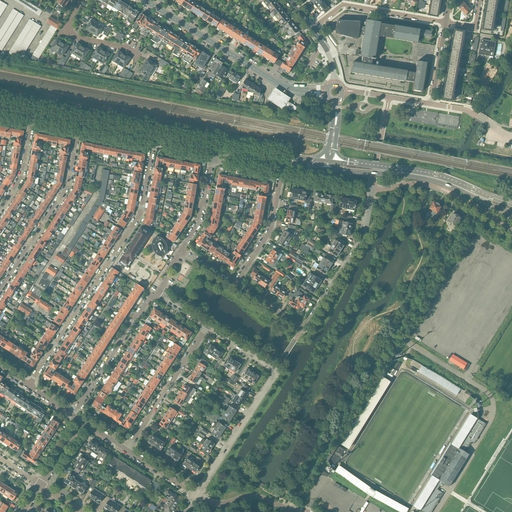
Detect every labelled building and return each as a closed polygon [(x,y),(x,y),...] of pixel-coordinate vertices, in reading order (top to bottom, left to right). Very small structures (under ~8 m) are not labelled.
[(69,0),(59,0),(57,4),(64,8),(69,0)] [(117,0),(112,8),(117,11),(122,3),(117,0)] [(190,0),(189,0),(183,0),(181,5),(183,6),(182,7),(185,8),(190,0)] [(190,11),(196,3),(195,3),(190,0),(185,8),(188,10),(190,11)] [(437,17),(439,0),(430,0),(428,15),(437,17)] [(488,0),(486,12),(495,14),(497,0),(488,0)] [(274,1),(268,6),(271,11),(270,11),(270,12),(271,11),(278,6),(278,5),(274,1)] [(461,10),(466,6),(462,1),(457,6),(461,10)] [(323,2),(317,8),(318,10),(318,11),(319,12),(320,12),(323,10),(325,13),(330,9),(328,6),(327,7),(325,4),(326,4),(324,2),(323,2)] [(117,11),(122,14),(128,6),(122,3),(117,11)] [(201,6),(196,3),(190,11),(193,13),(195,15),(201,6)] [(122,14),(128,17),(132,10),(131,9),(131,8),(128,6),(122,14)] [(206,9),(201,6),(195,15),(198,17),(199,16),(201,18),(206,9)] [(281,10),(278,6),(271,11),(275,15),(274,16),(275,16),(282,10),(281,10)] [(466,6),(461,10),(465,15),(470,10),(466,6)] [(211,13),(210,13),(206,10),(206,9),(201,18),(203,19),(205,21),(211,13)] [(132,10),(128,17),(133,21),(138,13),(134,10),(134,11),(132,10)] [(282,10),(275,16),(278,20),(277,21),(278,21),(279,20),(285,15),(286,15),(285,15),(282,10)] [(492,31),(495,14),(486,12),(483,30),(492,31)] [(215,16),(211,13),(205,21),(208,23),(209,22),(211,24),(215,16)] [(91,33),(97,23),(88,18),(89,16),(86,14),(82,21),(85,23),(86,22),(89,23),(85,29),(91,33)] [(140,26),(146,18),(146,17),(145,17),(144,16),(143,16),(140,14),(131,28),(135,30),(138,25),(140,26)] [(285,15),(279,20),(282,25),(281,26),(289,20),(289,19),(289,20),(285,15)] [(215,16),(211,24),(211,25),(213,26),(214,25),(216,27),(220,19),(215,16)] [(51,26),(57,29),(57,30),(61,24),(49,17),(46,23),(51,26)] [(151,21),(146,18),(140,26),(143,28),(140,33),(143,35),(151,21)] [(223,32),(228,23),(222,19),(217,27),(217,28),(219,30),(219,29),(223,32)] [(374,59),(375,54),(375,52),(376,51),(375,51),(378,36),(382,37),(383,37),(383,36),(392,38),(392,39),(417,43),(417,42),(420,43),(421,36),(423,36),(430,38),(431,36),(431,35),(432,31),(422,30),(422,31),(419,30),(419,29),(419,30),(394,26),(384,25),(380,25),(380,22),(366,20),(364,29),(361,29),(359,28),(359,22),(337,20),(335,34),(357,40),(358,33),(364,34),(361,51),(359,50),(359,55),(360,55),(360,57),(362,57),(361,64),(352,62),(351,73),(405,82),(405,81),(406,81),(414,82),(412,90),(422,92),(426,63),(417,62),(415,73),(407,72),(407,71),(371,65),(372,60),(375,60),(375,59),(374,59)] [(151,21),(143,35),(145,37),(149,32),(151,33),(157,24),(151,21)] [(290,22),(284,27),(286,30),(294,24),(293,23),(292,23),(290,22)] [(97,23),(91,33),(91,34),(91,33),(97,36),(101,30),(104,32),(102,34),(106,36),(110,29),(107,27),(106,29),(97,23)] [(235,27),(228,23),(223,32),(227,34),(229,36),(235,27)] [(157,24),(151,33),(154,35),(151,40),(153,42),(162,28),(159,27),(159,26),(157,24)] [(289,33),(296,27),(294,24),(286,30),(289,33)] [(241,31),(235,27),(229,36),(232,38),(232,37),(236,40),(241,31)] [(291,37),(298,31),(297,29),(297,28),(296,27),(289,33),(291,37)] [(162,40),(167,31),(165,30),(164,30),(162,28),(153,42),(156,44),(160,38),(162,40)] [(114,38),(118,41),(122,34),(119,30),(118,32),(114,38)] [(162,40),(160,44),(165,47),(167,45),(173,34),(168,31),(167,31),(162,40)] [(248,36),(241,31),(236,40),(240,42),(240,43),(242,44),(248,36)] [(452,48),(461,50),(464,32),(455,31),(452,48)] [(172,48),(173,47),(178,38),(173,34),(167,45),(172,48)] [(295,46),(302,51),(304,49),(303,48),(307,43),(301,35),(297,38),(299,41),(296,46),(295,46)] [(256,41),(248,36),(242,44),(245,46),(245,45),(251,49),(256,41)] [(175,55),(183,42),(181,40),(181,39),(178,38),(173,47),(176,48),(172,53),(175,55)] [(496,42),(492,41),(481,39),(479,52),(490,54),(489,56),(493,57),(496,42)] [(56,53),(62,42),(62,43),(56,40),(50,49),(56,53)] [(261,44),(256,41),(251,49),(253,50),(253,51),(255,52),(256,52),(261,44)] [(62,42),(56,53),(62,56),(68,47),(62,43),(63,43),(62,42)] [(184,53),(189,45),(187,43),(186,43),(183,42),(175,55),(178,57),(181,52),(184,53)] [(77,57),(83,46),(82,47),(77,43),(71,53),(77,57)] [(269,49),(261,44),(256,52),(256,53),(258,54),(264,57),(269,49)] [(189,45),(184,53),(186,55),(183,60),(186,62),(195,48),(189,45)] [(83,46),(77,57),(82,60),(88,50),(83,47),(83,46)] [(299,56),(300,53),(301,54),(302,51),(295,46),(291,51),(299,56)] [(97,60),(103,50),(103,51),(97,47),(91,57),(97,60)] [(195,48),(186,62),(189,64),(192,58),(195,60),(200,51),(195,48)] [(458,66),(461,50),(452,48),(449,65),(458,66)] [(274,52),(269,49),(264,57),(266,58),(265,59),(268,60),(269,60),(274,52)] [(103,50),(97,60),(103,64),(109,54),(103,51),(104,50),(103,50)] [(275,50),(274,52),(269,60),(271,62),(273,64),(273,63),(274,63),(279,55),(280,53),(275,50)] [(118,64),(124,54),(123,55),(118,51),(112,61),(118,64)] [(291,51),(288,56),(296,61),(298,58),(297,58),(299,56),(291,51)] [(204,55),(204,54),(202,53),(201,53),(195,63),(192,68),(195,70),(197,66),(198,67),(205,56),(204,55)] [(124,54),(118,64),(123,68),(129,58),(124,55),(124,54)] [(202,67),(208,58),(209,57),(207,55),(205,56),(198,67),(201,69),(202,67)] [(286,62),(292,66),(294,63),(295,63),(296,61),(288,56),(287,59),(284,57),(282,59),(285,61),(286,62)] [(221,66),(224,61),(217,57),(211,66),(218,71),(221,66)] [(142,65),(154,72),(157,68),(155,67),(156,66),(146,60),(143,65),(142,65)] [(280,61),(277,66),(286,71),(286,72),(288,73),(289,72),(290,71),(290,70),(292,66),(286,62),(285,64),(280,61)] [(154,72),(142,65),(143,66),(139,71),(145,75),(142,79),(146,82),(150,76),(151,77),(154,72)] [(455,83),(458,66),(449,65),(446,81),(455,83)] [(215,76),(218,71),(211,66),(210,68),(213,69),(210,73),(208,71),(207,74),(213,78),(215,76)] [(221,66),(218,71),(215,76),(219,78),(219,79),(221,80),(219,82),(217,86),(220,87),(221,85),(224,80),(222,79),(228,70),(221,66)] [(125,79),(129,72),(126,69),(126,70),(123,68),(117,78),(124,79),(125,79)] [(231,80),(236,73),(230,70),(226,77),(231,80)] [(231,80),(236,84),(241,76),(236,73),(231,80)] [(250,82),(245,79),(242,84),(241,89),(247,90),(248,86),(250,82)] [(199,85),(206,89),(211,82),(209,81),(208,83),(203,80),(199,85)] [(455,83),(446,81),(443,99),(452,100),(455,83)] [(255,86),(250,82),(248,86),(247,90),(247,92),(253,93),(254,87),(255,86)] [(206,89),(199,85),(196,89),(198,91),(197,93),(200,95),(202,93),(203,94),(206,89)] [(263,93),(260,93),(260,89),(255,86),(254,87),(253,93),(253,95),(259,97),(258,99),(262,100),(263,93)] [(224,93),(218,89),(215,95),(220,98),(224,93)] [(290,98),(289,98),(276,89),(273,92),(268,100),(282,109),(290,98)] [(474,91),(466,90),(464,104),(470,105),(472,97),(473,98),(474,91)] [(284,108),(285,109),(295,110),(297,108),(290,103),(288,102),(283,108),(283,107),(283,108),(284,108)] [(14,135),(15,130),(11,129),(10,129),(9,130),(6,129),(4,136),(10,137),(10,134),(14,135)] [(17,139),(22,140),(23,131),(18,131),(18,130),(16,130),(15,130),(14,135),(17,136),(17,139)] [(34,142),(39,143),(39,140),(43,141),(43,135),(41,134),(41,135),(36,134),(34,142)] [(43,135),(43,141),(47,141),(46,144),(51,145),(53,138),(49,137),(48,136),(43,135)] [(61,144),(62,139),(58,138),(56,138),(53,138),(51,145),(56,146),(57,143),(61,144)] [(14,140),(13,147),(20,148),(22,140),(17,139),(16,141),(14,140)] [(61,144),(64,145),(63,148),(68,149),(70,140),(69,140),(65,139),(63,139),(62,139),(61,144)] [(34,142),(32,151),(39,152),(40,152),(41,146),(38,145),(39,143),(34,142)] [(80,152),(87,153),(84,152),(85,149),(92,150),(92,152),(91,154),(92,154),(93,145),(82,143),(80,152)] [(67,157),(68,149),(63,148),(63,150),(61,149),(59,156),(60,156),(67,157)] [(80,152),(79,160),(87,162),(88,156),(86,156),(87,153),(80,152)] [(133,152),(132,159),(132,158),(139,159),(139,163),(143,164),(144,154),(133,152)] [(157,157),(155,167),(162,169),(159,168),(160,164),(163,165),(163,163),(163,162),(160,162),(161,158),(157,157)] [(168,168),(169,159),(167,159),(166,158),(165,158),(164,158),(163,158),(161,158),(160,162),(163,162),(163,163),(166,164),(165,167),(168,167),(168,168)] [(168,168),(173,169),(174,170),(176,161),(169,159),(168,168)] [(133,162),(132,166),(134,166),(133,171),(141,172),(143,164),(139,163),(136,162),(133,162)] [(187,163),(186,172),(186,170),(188,171),(189,168),(192,169),(191,172),(194,172),(195,164),(192,164),(192,163),(190,163),(187,163)] [(190,174),(198,176),(200,165),(195,164),(194,172),(193,175),(190,174)] [(161,177),(162,169),(155,167),(153,175),(161,177)] [(102,179),(107,180),(109,171),(102,170),(101,179),(102,179)] [(6,175),(4,177),(11,181),(15,176),(7,173),(6,175)] [(219,174),(216,186),(224,187),(221,187),(221,184),(223,184),(223,183),(224,183),(224,182),(226,183),(226,181),(226,180),(222,179),(223,175),(222,175),(222,174),(222,173),(221,173),(220,174),(220,175),(219,174)] [(198,176),(190,174),(189,182),(196,184),(198,176)] [(233,177),(223,175),(222,179),(226,180),(226,181),(229,182),(228,185),(231,186),(233,177)] [(3,179),(2,181),(8,186),(11,181),(4,177),(6,178),(5,180),(3,179)] [(27,181),(24,185),(24,186),(31,190),(32,187),(33,188),(35,185),(33,183),(27,181)] [(58,189),(62,184),(54,181),(53,183),(54,184),(53,186),(58,189)] [(264,183),(255,181),(253,190),(255,191),(256,186),(259,187),(260,186),(263,187),(264,183)] [(0,187),(5,191),(8,187),(8,186),(1,182),(0,183),(0,187)] [(75,182),(74,188),(81,191),(82,187),(83,188),(84,184),(75,182)] [(55,194),(58,189),(53,186),(50,184),(49,186),(50,187),(49,189),(48,190),(55,194)] [(24,186),(20,190),(26,194),(27,192),(28,193),(31,190),(24,186)] [(216,186),(215,194),(223,195),(224,187),(216,186)] [(81,191),(74,188),(71,192),(77,196),(79,198),(80,195),(79,195),(81,191)] [(297,200),(299,190),(291,188),(289,198),(297,200)] [(20,190),(18,195),(25,199),(26,197),(25,196),(26,194),(20,190)] [(52,199),(55,195),(55,194),(48,190),(46,193),(48,194),(46,196),(52,199)] [(136,201),(137,195),(126,193),(107,190),(106,195),(109,196),(113,197),(113,195),(109,195),(110,192),(116,193),(115,195),(126,197),(126,196),(129,196),(128,199),(136,201)] [(299,190),(297,200),(304,201),(306,191),(299,190)] [(71,192),(68,197),(75,202),(76,199),(75,199),(77,196),(71,192)] [(322,202),(323,195),(320,195),(320,194),(315,193),(313,201),(322,202)] [(331,204),(332,196),(327,195),(327,196),(323,195),(322,202),(331,204)] [(68,197),(65,202),(71,206),(72,204),(73,204),(75,202),(68,197)] [(347,209),(348,199),(341,198),(339,208),(347,209)] [(15,199),(12,203),(19,208),(21,205),(19,204),(20,202),(15,199)] [(46,207),(49,203),(42,199),(41,201),(42,202),(41,204),(46,207)] [(348,199),(347,209),(354,211),(356,201),(348,199)] [(65,202),(62,207),(68,211),(71,206),(65,202)] [(220,212),(221,204),(213,202),(212,210),(220,212)] [(434,202),(432,206),(431,206),(430,207),(430,208),(430,209),(434,211),(432,213),(432,214),(435,215),(437,213),(439,214),(441,211),(440,210),(442,207),(439,205),(440,205),(437,203),(436,204),(434,202)] [(9,207),(7,211),(13,216),(15,214),(14,213),(15,211),(9,207)] [(41,216),(44,211),(37,207),(35,209),(34,211),(41,216)] [(62,207),(59,211),(64,215),(66,213),(67,214),(68,211),(62,207)] [(121,213),(129,219),(133,212),(134,212),(127,210),(126,210),(125,210),(123,209),(121,213)] [(212,210),(211,218),(218,220),(219,216),(220,212),(212,210)] [(286,216),(295,218),(296,212),(287,210),(286,216)] [(38,220),(41,216),(34,211),(34,212),(35,213),(34,214),(33,213),(31,216),(38,220)] [(59,211),(55,216),(62,221),(64,218),(63,217),(64,215),(59,211)] [(126,224),(129,219),(121,213),(118,211),(117,213),(119,215),(117,218),(120,219),(119,219),(126,224)] [(187,222),(190,217),(191,216),(183,213),(180,217),(187,222)] [(462,219),(453,213),(451,216),(448,221),(448,222),(449,223),(450,224),(451,223),(456,227),(459,223),(460,222),(460,221),(462,219)] [(155,216),(153,215),(146,214),(145,218),(153,223),(154,222),(155,216)] [(4,215),(1,220),(4,221),(8,224),(9,223),(8,222),(9,219),(4,215)] [(35,224),(38,220),(31,216),(29,218),(28,220),(30,221),(35,224)] [(55,216),(52,221),(58,225),(60,226),(62,223),(61,223),(62,221),(55,216)] [(286,216),(285,223),(296,225),(297,219),(295,218),(286,216)] [(184,227),(187,222),(180,217),(177,222),(184,227)] [(142,222),(148,226),(150,223),(152,225),(153,223),(145,218),(142,222)] [(208,226),(215,230),(217,227),(218,220),(211,218),(210,224),(208,226)] [(123,228),(126,224),(119,219),(116,224),(123,228)] [(261,221),(253,219),(253,221),(250,226),(257,230),(261,225),(261,221)] [(339,228),(342,228),(350,230),(352,224),(349,223),(349,222),(345,222),(343,222),(343,221),(338,220),(337,227),(339,228)] [(52,221),(49,226),(56,230),(58,228),(57,227),(58,225),(52,221)] [(180,232),(184,227),(177,222),(173,228),(180,232)] [(29,233),(32,229),(25,224),(23,228),(24,229),(29,233)] [(49,226),(46,230),(52,234),(53,232),(54,232),(56,230),(49,226)] [(250,226),(246,233),(253,237),(257,230),(250,226)] [(115,227),(112,231),(118,236),(121,231),(115,227)] [(127,267),(149,234),(149,233),(151,231),(146,228),(144,230),(144,229),(141,227),(127,249),(125,248),(123,252),(124,253),(118,262),(121,264),(125,266),(124,268),(128,270),(129,268),(127,267)] [(208,227),(203,234),(210,238),(214,231),(208,227)] [(177,237),(180,232),(173,228),(170,233),(177,237)] [(350,230),(342,228),(340,235),(349,236),(350,230)] [(115,240),(118,236),(112,231),(109,229),(106,234),(109,236),(115,240)] [(46,230),(43,235),(50,239),(51,237),(50,236),(52,234),(46,230)] [(281,237),(288,242),(290,238),(291,239),(293,237),(296,239),(298,237),(300,233),(295,231),(293,233),(292,233),(291,235),(285,231),(284,233),(283,232),(281,235),(282,236),(281,237)] [(24,241),(27,237),(20,233),(18,235),(17,237),(24,241)] [(170,233),(166,238),(173,243),(177,237),(170,233)] [(246,233),(242,240),(248,244),(253,237),(246,233)] [(210,238),(203,234),(197,244),(200,246),(203,243),(205,244),(208,241),(205,239),(207,237),(210,238)] [(43,235),(40,240),(46,243),(49,245),(50,243),(48,242),(50,239),(43,235)] [(109,236),(106,241),(112,245),(115,240),(109,236)] [(21,245),(24,241),(17,237),(15,241),(21,245)] [(154,238),(153,239),(152,240),(152,241),(151,242),(151,243),(151,246),(151,247),(152,248),(152,250),(153,251),(153,252),(154,253),(155,254),(156,255),(157,256),(158,256),(159,257),(161,257),(162,257),(163,256),(164,256),(165,255),(166,254),(167,253),(167,251),(167,250),(167,249),(167,248),(167,246),(167,245),(166,244),(166,243),(165,242),(164,241),(164,240),(163,239),(162,238),(160,237),(159,237),(158,237),(157,237),(156,237),(155,237),(154,238)] [(288,242),(281,237),(277,243),(278,243),(278,244),(280,246),(281,245),(284,248),(288,242)] [(40,240),(37,244),(44,249),(45,246),(44,246),(46,243),(40,240)] [(200,246),(208,251),(213,243),(208,240),(208,241),(205,244),(203,243),(200,246)] [(242,240),(237,246),(244,251),(248,244),(242,240)] [(331,246),(340,252),(343,246),(335,240),(331,246)] [(19,250),(21,245),(15,241),(13,243),(15,244),(13,246),(19,250)] [(106,241),(103,245),(109,250),(112,245),(106,241)] [(218,246),(213,243),(208,251),(213,254),(218,246)] [(34,249),(40,253),(40,254),(44,249),(37,244),(34,249)] [(106,254),(109,250),(103,245),(100,244),(97,248),(100,250),(106,254)] [(218,246),(213,254),(217,257),(222,250),(219,248),(220,247),(218,246)] [(239,258),(244,251),(237,246),(233,253),(239,258)] [(340,252),(331,246),(327,252),(336,257),(340,252)] [(13,258),(16,254),(9,249),(8,252),(7,252),(6,253),(8,255),(13,258)] [(32,252),(29,256),(36,261),(37,258),(40,253),(34,249),(32,252)] [(222,260),(229,265),(232,261),(229,260),(229,259),(227,257),(229,254),(231,251),(229,249),(228,251),(227,253),(222,260)] [(100,250),(97,255),(103,259),(106,254),(100,250)] [(227,253),(222,250),(217,257),(222,260),(227,253)] [(272,250),(269,255),(278,261),(282,255),(280,253),(279,255),(272,250)] [(298,257),(290,252),(288,255),(296,260),(298,257)] [(100,264),(103,259),(97,255),(94,253),(91,258),(93,259),(100,264)] [(233,268),(240,258),(239,258),(233,253),(236,255),(232,261),(229,265),(233,268)] [(269,255),(266,261),(269,263),(268,264),(274,268),(278,261),(269,255)] [(286,258),(294,263),(296,260),(288,255),(286,258)] [(29,256),(26,261),(32,265),(33,263),(34,263),(36,261),(29,256)] [(4,258),(2,260),(4,261),(3,263),(8,266),(10,262),(4,258)] [(320,263),(328,269),(332,263),(323,258),(320,263)] [(97,268),(100,264),(93,259),(92,262),(89,260),(88,262),(97,268)] [(26,261),(23,266),(30,270),(31,268),(30,267),(32,265),(26,261)] [(94,273),(97,268),(88,262),(86,264),(89,266),(87,269),(94,273)] [(328,269),(320,263),(316,269),(325,275),(328,269)] [(23,266),(20,270),(26,274),(27,272),(28,273),(30,270),(23,266)] [(44,283),(53,269),(49,266),(45,271),(41,278),(42,278),(40,280),(44,283)] [(84,267),(81,271),(84,273),(91,278),(94,273),(87,269),(84,267)] [(109,273),(116,277),(119,272),(112,268),(109,273)] [(53,269),(44,283),(48,285),(50,281),(50,282),(54,275),(57,271),(53,269)] [(259,284),(263,277),(258,273),(259,272),(255,269),(251,275),(255,277),(253,280),(259,284)] [(20,270),(17,275),(24,280),(25,277),(24,277),(26,274),(20,270)] [(87,284),(90,279),(91,278),(84,273),(84,274),(80,272),(79,275),(82,277),(80,279),(87,284)] [(112,282),(116,277),(109,273),(106,278),(112,282)] [(270,285),(278,274),(275,273),(271,279),(270,278),(269,281),(263,277),(259,284),(264,288),(267,283),(270,285)] [(276,295),(281,288),(277,286),(278,285),(276,283),(279,279),(278,278),(280,276),(278,274),(270,285),(269,287),(272,289),(271,292),(276,295)] [(307,280),(317,287),(320,281),(313,276),(311,274),(307,280)] [(17,275),(14,280),(20,284),(21,282),(22,282),(24,280),(17,275)] [(106,278),(103,282),(109,287),(112,282),(106,278)] [(84,288),(87,284),(80,279),(79,281),(76,279),(74,282),(77,284),(84,288)] [(14,280),(11,284),(17,289),(19,287),(18,286),(20,284),(14,280)] [(38,284),(45,289),(48,285),(44,283),(40,280),(38,284)] [(317,287),(307,280),(304,284),(303,283),(301,286),(302,287),(302,286),(305,288),(306,288),(313,293),(317,287)] [(103,282),(100,287),(106,291),(109,287),(103,282)] [(11,284),(7,289),(13,293),(15,291),(16,291),(17,289),(11,284)] [(81,293),(84,288),(77,284),(74,289),(81,293)] [(134,303),(143,289),(136,284),(127,298),(134,303)] [(34,295),(37,297),(39,298),(42,295),(43,293),(33,286),(29,291),(31,293),(34,295)] [(302,299),(301,298),(301,297),(300,297),(302,294),(299,292),(299,291),(300,289),(295,286),(297,292),(296,292),(297,293),(300,311),(301,310),(301,311),(305,305),(306,306),(309,300),(309,299),(309,298),(305,296),(305,297),(304,296),(302,299)] [(100,287),(97,292),(103,296),(105,297),(108,293),(106,291),(100,287)] [(282,287),(281,288),(276,295),(282,299),(288,290),(282,287)] [(7,289),(4,294),(11,298),(13,296),(12,295),(13,293),(7,289)] [(78,298),(81,293),(74,289),(71,293),(78,298)] [(97,292),(94,297),(100,301),(103,296),(97,292)] [(75,302),(78,298),(71,293),(68,298),(75,302)] [(290,299),(288,303),(289,303),(288,304),(294,308),(294,307),(300,311),(300,310),(300,311),(297,293),(294,294),(293,295),(291,293),(289,296),(291,298),(291,299),(291,300),(290,299)] [(4,294),(1,298),(4,300),(7,302),(9,300),(10,301),(11,298),(4,294)] [(114,296),(110,303),(114,305),(116,301),(117,302),(119,299),(116,297),(115,300),(114,300),(116,297),(114,296)] [(91,301),(92,302),(97,306),(100,301),(94,297),(91,301)] [(72,307),(75,302),(68,298),(65,303),(72,307)] [(125,317),(134,303),(127,298),(118,312),(125,317)] [(91,301),(87,306),(94,310),(97,306),(92,302),(91,301)] [(69,312),(72,307),(65,303),(62,307),(69,312)] [(26,314),(28,316),(32,310),(24,305),(21,309),(20,311),(26,314)] [(87,306),(84,311),(91,315),(94,310),(87,306)] [(102,321),(110,308),(107,306),(99,319),(102,321)] [(66,317),(69,312),(62,307),(59,312),(66,317)] [(155,320),(160,313),(154,309),(145,323),(149,326),(151,323),(149,322),(151,318),(155,320)] [(84,311),(81,315),(88,320),(91,315),(84,311)] [(63,321),(66,317),(59,312),(56,317),(63,321)] [(116,331),(125,317),(118,312),(109,327),(116,331)] [(165,316),(160,313),(155,320),(160,324),(165,316)] [(81,316),(78,321),(84,325),(87,321),(81,316)] [(170,319),(165,316),(160,324),(165,327),(170,319)] [(60,326),(63,321),(56,317),(53,321),(60,326)] [(175,323),(170,319),(165,327),(170,330),(175,323)] [(78,321),(74,326),(81,330),(84,325),(78,321)] [(180,326),(175,323),(170,330),(175,334),(180,326)] [(55,333),(58,328),(51,324),(48,329),(55,333)] [(149,334),(152,329),(145,324),(144,325),(143,326),(143,327),(142,329),(149,334)] [(95,325),(89,334),(91,335),(96,328),(98,330),(100,328),(95,325)] [(74,326),(71,331),(78,335),(81,330),(74,326)] [(185,329),(180,326),(175,334),(180,337),(185,329)] [(106,346),(116,331),(109,327),(99,341),(106,346)] [(52,338),(55,333),(48,329),(45,333),(52,338)] [(142,329),(140,331),(139,331),(139,333),(139,334),(146,339),(149,334),(142,329)] [(191,333),(185,329),(180,337),(184,339),(181,343),(179,342),(177,344),(182,347),(191,333)] [(71,331),(68,335),(75,340),(78,335),(71,331)] [(49,343),(52,338),(45,333),(42,338),(49,343)] [(143,343),(146,339),(139,334),(137,336),(136,336),(135,337),(136,338),(143,343)] [(68,335),(65,340),(72,344),(75,340),(68,335)] [(0,343),(0,345),(4,348),(8,341),(3,338),(0,343)] [(46,347),(49,343),(42,338),(39,343),(46,347)] [(140,348),(143,343),(136,338),(134,341),(133,341),(132,342),(133,343),(132,343),(140,348)] [(65,340),(62,345),(69,349),(72,344),(65,340)] [(4,348),(8,351),(13,344),(8,341),(4,348)] [(97,360),(106,346),(99,341),(90,355),(97,360)] [(37,342),(34,347),(36,348),(35,349),(42,353),(42,352),(46,347),(39,343),(37,342)] [(137,353),(140,348),(132,343),(131,345),(130,345),(129,347),(130,347),(129,348),(137,353)] [(173,343),(170,348),(178,352),(179,351),(180,350),(180,349),(180,348),(181,348),(173,343)] [(18,347),(13,344),(8,351),(13,354),(18,347)] [(62,345),(59,349),(66,354),(69,349),(62,345)] [(205,349),(203,352),(208,355),(208,354),(212,356),(217,349),(210,345),(207,350),(205,349)] [(22,351),(18,347),(13,354),(18,358),(22,351)] [(134,357),(137,353),(129,348),(128,350),(127,350),(127,351),(127,352),(126,352),(134,357)] [(170,348),(167,352),(175,357),(176,355),(178,352),(170,348)] [(37,361),(42,353),(35,349),(30,356),(33,359),(37,361)] [(59,349),(56,354),(62,359),(66,354),(59,349)] [(217,349),(212,356),(215,359),(217,361),(218,361),(213,369),(216,370),(222,361),(221,361),(222,360),(219,358),(223,353),(217,349)] [(27,354),(22,351),(18,358),(23,361),(25,362),(27,358),(25,357),(27,354)] [(126,352),(125,355),(124,355),(123,356),(123,357),(131,362),(134,357),(126,352)] [(167,352),(164,357),(172,362),(172,361),(173,360),(173,359),(175,357),(167,352)] [(56,354),(53,359),(59,363),(62,359),(56,354)] [(450,359),(449,360),(464,369),(467,363),(453,354),(452,355),(450,359)] [(88,374),(97,360),(90,355),(81,369),(88,374)] [(164,357),(161,362),(168,366),(169,366),(170,365),(170,364),(172,362),(164,357)] [(229,369),(234,361),(228,357),(224,363),(222,361),(216,370),(219,372),(223,365),(229,369)] [(31,361),(27,358),(25,362),(33,367),(37,361),(33,359),(31,361)] [(121,361),(120,363),(127,368),(130,363),(123,358),(122,359),(121,360),(121,361)] [(55,370),(59,363),(53,359),(48,366),(55,370)] [(234,361),(229,369),(235,373),(240,365),(234,361)] [(161,362),(158,366),(165,371),(166,371),(167,369),(168,366),(161,362)] [(118,365),(117,367),(124,372),(127,368),(120,363),(119,363),(118,365)] [(195,368),(202,373),(206,367),(199,363),(195,368)] [(44,373),(44,375),(51,379),(55,373),(53,372),(55,370),(48,366),(44,373)] [(158,366),(155,371),(162,376),(163,375),(164,374),(164,373),(165,371),(158,366)] [(457,397),(461,390),(442,378),(422,366),(419,373),(439,384),(457,397)] [(115,370),(114,372),(121,377),(124,372),(117,367),(116,368),(115,368),(115,369),(115,370)] [(195,368),(192,374),(198,378),(205,383),(207,381),(200,376),(202,373),(195,368)] [(83,381),(87,375),(88,374),(81,369),(80,370),(76,377),(83,381)] [(247,381),(252,373),(246,369),(241,377),(247,381)] [(152,376),(159,380),(160,380),(161,378),(162,376),(155,371),(152,376)] [(51,379),(56,383),(60,376),(55,372),(55,373),(51,379)] [(112,375),(111,377),(118,382),(121,377),(114,372),(113,373),(112,374),(112,375)] [(258,377),(252,373),(247,381),(253,385),(258,377)] [(192,374),(188,380),(195,384),(198,379),(198,378),(192,374)] [(56,383),(60,386),(65,379),(60,376),(56,383)] [(79,388),(83,381),(76,377),(73,382),(74,383),(73,384),(79,388)] [(115,386),(118,382),(111,377),(110,377),(109,377),(109,379),(107,381),(115,386)] [(151,377),(148,381),(156,386),(157,384),(158,384),(159,383),(158,382),(159,381),(151,377)] [(341,446),(349,451),(391,384),(383,378),(341,446)] [(60,386),(65,389),(70,382),(65,379),(60,386)] [(106,384),(104,386),(112,391),(115,386),(107,381),(107,382),(106,382),(106,383),(106,384)] [(148,381),(145,386),(153,391),(154,389),(155,389),(156,387),(155,387),(156,386),(148,381)] [(75,394),(79,388),(73,384),(73,385),(75,386),(73,388),(68,385),(70,382),(65,389),(74,394),(75,394)] [(9,388),(6,386),(5,385),(4,386),(0,391),(0,392),(4,395),(9,388)] [(181,391),(191,397),(196,390),(192,388),(191,389),(185,385),(181,391)] [(104,386),(103,388),(102,388),(101,390),(102,390),(101,391),(109,396),(112,391),(104,386)] [(145,386),(142,391),(150,395),(151,393),(152,393),(153,392),(152,391),(153,391),(145,386)] [(10,388),(9,388),(4,395),(4,396),(11,400),(16,393),(15,393),(15,392),(14,391),(13,391),(9,389),(10,388)] [(237,395),(243,399),(247,394),(241,389),(237,395)] [(142,391),(139,395),(147,400),(148,398),(149,398),(149,397),(149,396),(150,395),(142,391)] [(181,391),(177,396),(184,401),(187,403),(191,397),(181,391)] [(99,394),(98,396),(105,401),(108,396),(101,392),(100,392),(99,394)] [(11,400),(16,404),(21,396),(20,395),(19,394),(18,395),(16,393),(11,400)] [(243,399),(237,395),(235,394),(231,400),(233,401),(239,405),(243,399)] [(139,395),(136,400),(144,405),(145,403),(146,403),(147,401),(146,400),(147,400),(139,395)] [(16,404),(21,407),(26,400),(25,399),(24,397),(23,398),(21,396),(16,404)] [(96,399),(95,401),(102,406),(105,401),(98,396),(97,397),(96,398),(96,399)] [(184,401),(177,396),(173,402),(180,406),(184,401)] [(26,411),(31,403),(30,403),(30,402),(29,401),(28,401),(26,400),(21,407),(26,410),(25,411),(26,411)] [(136,400),(133,405),(141,409),(142,407),(143,407),(143,406),(143,405),(144,405),(136,400)] [(93,404),(92,406),(96,408),(96,409),(98,410),(103,413),(105,409),(101,406),(102,406),(95,401),(94,401),(94,402),(93,403),(93,404)] [(26,411),(31,414),(31,413),(36,406),(35,406),(35,405),(34,404),(33,404),(31,403),(26,411)] [(133,405),(130,409),(138,414),(139,413),(139,412),(139,411),(141,409),(133,405)] [(228,405),(224,411),(226,412),(232,416),(236,410),(230,406),(228,405)] [(31,413),(36,416),(41,409),(40,409),(40,408),(39,407),(38,407),(36,406),(31,413)] [(108,416),(112,409),(108,406),(105,409),(103,413),(105,414),(105,415),(106,416),(107,415),(108,416)] [(166,413),(173,417),(177,412),(170,407),(166,413)] [(41,409),(36,416),(38,418),(36,420),(40,422),(46,413),(45,412),(44,410),(43,411),(41,409)] [(112,419),(114,416),(117,412),(112,409),(108,416),(108,417),(110,418),(110,417),(112,419)] [(127,415),(134,420),(135,418),(136,418),(137,416),(136,416),(137,415),(130,411),(127,415)] [(116,422),(118,420),(120,417),(121,415),(117,412),(114,416),(112,419),(113,419),(113,420),(114,421),(115,420),(116,422)] [(226,412),(222,418),(228,422),(232,416),(226,412)] [(166,413),(163,419),(169,423),(173,417),(166,413)] [(127,415),(124,420),(131,424),(132,422),(133,422),(134,421),(133,420),(134,420),(127,415)] [(486,424),(478,419),(472,415),(453,446),(451,445),(444,457),(443,457),(443,458),(447,461),(445,464),(441,461),(440,462),(440,463),(433,474),(434,475),(415,507),(418,508),(421,510),(424,511),(431,511),(444,493),(438,489),(440,486),(442,487),(444,483),(450,486),(458,472),(462,471),(461,469),(469,455),(465,452),(472,442),(474,444),(486,424)] [(53,417),(50,422),(57,426),(59,424),(60,424),(61,423),(60,422),(61,421),(53,417)] [(118,420),(116,422),(123,427),(128,429),(131,424),(124,420),(120,417),(118,420)] [(169,423),(163,419),(159,425),(165,429),(169,423)] [(54,431),(56,429),(57,427),(57,426),(50,422),(47,426),(54,431)] [(219,423),(215,429),(221,433),(225,427),(219,423)] [(47,426),(44,431),(51,436),(53,434),(54,432),(54,431),(47,426)] [(208,432),(203,429),(200,427),(198,430),(201,431),(200,432),(205,435),(206,435),(208,432)] [(215,429),(211,435),(217,439),(221,433),(215,429)] [(44,431),(41,436),(48,441),(49,438),(50,438),(51,437),(51,436),(44,431)] [(3,443),(7,446),(12,439),(14,436),(9,433),(7,436),(3,443)] [(154,446),(158,440),(152,435),(147,442),(154,446)] [(41,436),(38,441),(45,446),(46,443),(47,443),(48,442),(48,441),(41,436)] [(16,442),(12,439),(7,446),(9,447),(10,448),(11,449),(16,442)] [(203,445),(210,450),(214,444),(206,439),(203,445)] [(158,440),(154,446),(160,450),(165,444),(158,440)] [(38,441),(34,446),(42,450),(43,448),(44,448),(45,447),(45,446),(38,441)] [(91,453),(96,445),(91,441),(85,449),(91,453)] [(16,442),(11,449),(14,450),(15,450),(17,452),(21,445),(16,442)] [(91,453),(97,456),(102,448),(96,445),(91,453)] [(210,450),(203,445),(199,451),(206,456),(210,450)] [(34,446),(31,450),(38,455),(40,453),(41,453),(42,452),(41,451),(42,450),(34,446)] [(339,446),(329,462),(335,466),(333,465),(332,467),(334,468),(335,466),(338,462),(345,450),(339,446)] [(171,457),(175,451),(170,447),(165,454),(171,457)] [(102,448),(97,456),(103,460),(108,452),(102,448)] [(31,450),(28,455),(35,460),(37,458),(38,458),(39,456),(38,455),(31,450)] [(175,451),(171,457),(177,461),(181,455),(175,451)] [(24,452),(22,456),(33,463),(34,463),(35,463),(36,461),(35,460),(28,455),(24,452)] [(112,456),(108,463),(113,467),(112,467),(113,467),(120,472),(121,472),(125,475),(126,475),(133,480),(138,483),(138,484),(138,483),(143,487),(141,489),(138,488),(134,492),(133,492),(131,494),(131,495),(141,501),(150,488),(147,486),(151,481),(143,476),(138,473),(138,472),(138,473),(130,468),(131,468),(130,467),(130,468),(125,465),(126,464),(125,464),(118,460),(118,459),(117,459),(112,456)] [(77,462),(85,467),(88,462),(80,457),(77,462)] [(189,469),(193,462),(186,458),(182,465),(189,469)] [(85,467),(77,462),(74,467),(75,468),(74,470),(77,472),(78,470),(81,472),(85,467)] [(193,462),(189,469),(195,473),(199,466),(193,462)] [(373,490),(339,467),(335,472),(369,496),(398,511),(408,511),(409,510),(373,490)] [(77,476),(70,472),(69,474),(69,475),(64,482),(70,486),(72,483),(71,482),(75,476),(76,477),(77,476)] [(70,486),(77,490),(81,484),(74,480),(76,477),(75,476),(71,482),(72,483),(70,486)] [(81,483),(81,484),(77,490),(76,490),(82,494),(87,487),(81,484),(81,483)] [(8,487),(3,494),(4,494),(8,497),(13,490),(11,489),(11,488),(9,487),(8,488),(8,487)] [(88,497),(93,500),(99,491),(94,487),(88,497)] [(13,490),(8,497),(8,498),(12,501),(17,493),(17,492),(16,491),(15,491),(13,490)] [(101,501),(103,502),(108,496),(99,491),(93,500),(99,504),(101,501)] [(168,500),(176,505),(180,499),(167,491),(164,495),(169,498),(168,500)] [(104,507),(109,511),(116,501),(108,496),(103,502),(106,504),(104,507)] [(171,511),(176,505),(168,500),(163,506),(160,504),(158,507),(166,511),(171,511)] [(116,511),(117,511),(118,511),(119,511),(124,506),(116,501),(109,511),(111,511),(116,511)]
